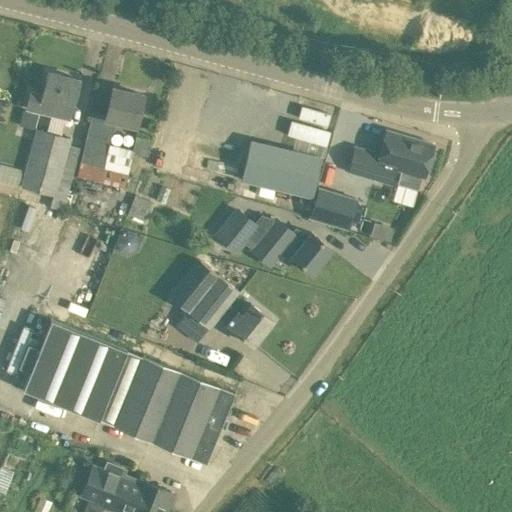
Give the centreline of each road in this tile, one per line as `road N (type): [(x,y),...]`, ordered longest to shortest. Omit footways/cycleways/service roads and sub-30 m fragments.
road 1 (unclassified): [(478,114),(467,158),(379,288),(201,511)]
road 2 (tertiary): [(478,114),(383,100),(9,0)]
